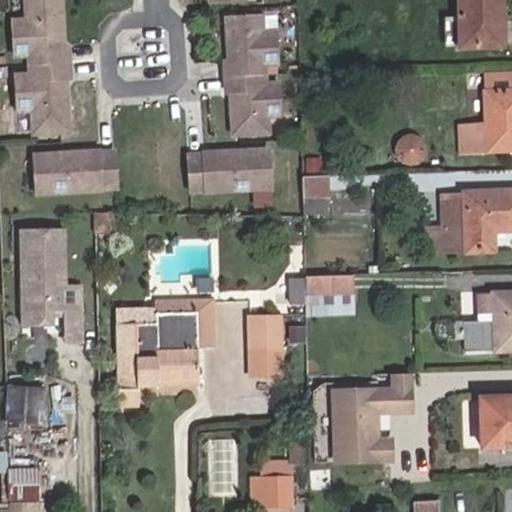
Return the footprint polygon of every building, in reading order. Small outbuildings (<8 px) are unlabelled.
[(63,48),(61,0),(24,0),(25,20),(12,21),(14,57),(27,56),(28,65),(69,63),(68,48),(63,48)] [(501,47),(500,0),(458,0),(459,17),(460,47),(501,47)] [(277,65),(275,32),(263,32),(262,16),(225,19),(228,61),(223,62),(224,78),(266,75),(265,66),(277,65)] [(460,47),(459,17),(443,18),(444,48),(460,47)] [(71,63),(69,63),(28,65),(29,75),(15,76),(17,112),(31,112),(32,135),(69,133),(66,81),(72,81),(71,63)] [(280,117),(278,83),(266,84),(266,75),(224,78),(225,93),(230,93),(232,136),(269,134),(268,117),(280,117)] [(511,146),(511,92),(490,91),(489,119),(462,119),(461,146),(511,146)] [(271,189),(268,149),(238,151),(239,157),(233,157),(232,151),(202,153),(202,155),(187,156),(189,193),(205,192),(205,193),(271,189)] [(116,189),(114,152),(99,152),(99,151),(69,153),(70,159),(63,160),(63,153),(33,155),(36,196),(101,191),(101,190),(116,189)] [(328,197),(327,177),(302,177),(303,198),(328,197)] [(511,231),(511,190),(463,193),(463,195),(440,196),(441,228),(425,228),(426,253),(494,251),(493,232),(511,231)] [(328,215),(328,197),(303,198),(303,216),(328,215)] [(112,233),(112,214),(94,214),(94,233),(112,233)] [(82,333),(81,297),(66,298),(64,241),(21,243),(24,339),(53,338),(52,324),(66,323),(66,333),(82,333)] [(353,294),(352,276),(304,277),(305,296),(353,294)] [(303,303),(303,280),(289,280),(290,304),(303,303)] [(511,350),(511,293),(477,295),(479,322),(463,322),(464,352),(511,350)] [(353,314),(353,294),(305,296),(305,316),(353,314)] [(198,386),(197,348),(196,335),(214,335),(213,300),(156,302),(157,324),(116,325),(118,407),(138,407),(137,387),(198,386)] [(283,379),(281,316),(247,316),(248,379),(283,379)] [(304,343),(304,328),(289,328),(290,344),(304,343)] [(215,347),(214,335),(196,335),(197,348),(215,347)] [(333,389),(334,465),(397,464),(396,439),(381,439),(380,417),(416,416),(415,375),(391,376),(391,388),(333,389)] [(43,429),(44,388),(8,387),(8,428),(43,429)] [(511,444),(511,394),(478,395),(481,446),(511,444)] [(240,440),(215,439),(212,482),(238,483),(240,440)] [(300,459),(300,439),(291,439),(291,459),(300,459)] [(290,479),(290,468),(286,464),(286,461),(260,462),(261,479),(290,479)] [(39,503),(37,469),(7,470),(9,504),(39,503)] [(290,479),(261,479),(251,480),(252,507),(291,506),(290,479)] [(446,511),(447,503),(414,501),(413,511),(446,511)] [(9,511),(8,511),(38,511),(39,503),(9,504),(9,511)]
